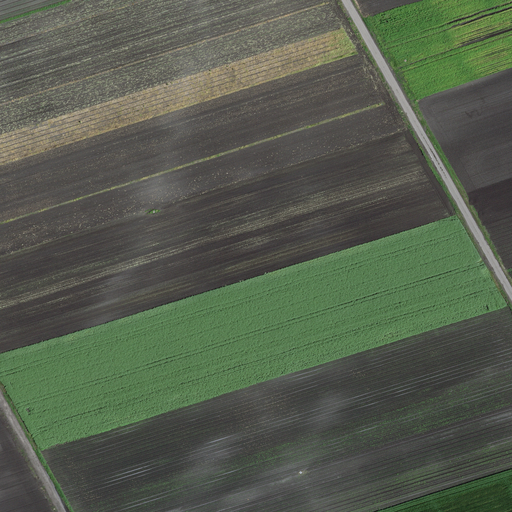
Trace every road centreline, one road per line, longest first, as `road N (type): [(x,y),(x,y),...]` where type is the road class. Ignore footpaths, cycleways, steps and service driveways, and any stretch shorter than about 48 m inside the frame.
road 1 (track): [(346,0),(511,293)]
road 2 (track): [(0,396),(64,511)]
